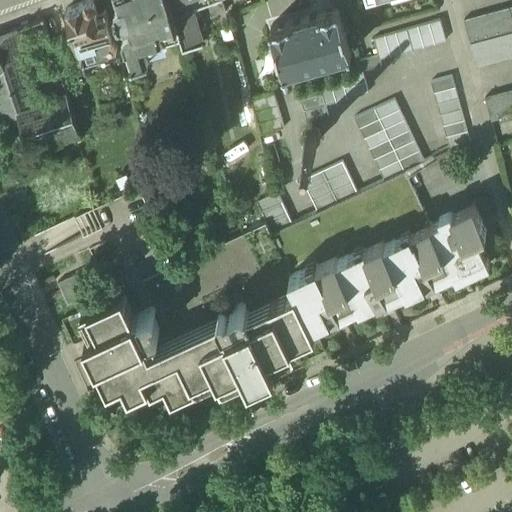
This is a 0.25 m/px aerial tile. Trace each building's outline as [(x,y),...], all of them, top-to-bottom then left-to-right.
[(162,46),(180,40),(168,0),(116,0),(119,8),(115,13),(119,25),(127,27),(130,26),(131,31),(128,32),(123,39),(132,68),(149,62),(145,49),(161,44),(162,46)] [(204,45),(193,10),(188,0),(168,0),(180,40),(183,51),(204,45)] [(188,0),(193,10),(221,0),(188,0)] [(81,62),(83,68),(108,61),(106,54),(117,51),(107,18),(99,20),(97,14),(93,2),(91,1),(66,11),(67,15),(81,62)] [(272,27),(285,73),(351,54),(339,8),(272,27)] [(511,8),(464,22),(471,45),(511,33),(511,8)] [(105,12),(97,14),(99,20),(107,18),(105,12)] [(81,62),(67,15),(46,23),(45,20),(0,37),(0,168),(1,170),(45,150),(16,88),(81,62)] [(440,21),(429,24),(435,45),(446,42),(440,21)] [(429,24),(418,27),(424,48),(435,45),(429,24)] [(418,27),(407,30),(413,51),(424,48),(418,27)] [(407,30),(396,33),(402,55),(413,51),(407,30)] [(396,33),(385,36),(391,58),(402,55),(396,33)] [(511,58),(511,33),(471,45),(477,68),(511,58)] [(385,36),(374,40),(379,56),(380,61),(391,58),(385,36)] [(145,49),(149,62),(166,57),(162,46),(161,44),(145,49)] [(357,62),(360,73),(363,72),(382,67),(380,61),(379,56),(357,62)] [(342,79),(345,89),(366,83),(363,72),(360,73),(342,78),(342,79)] [(431,83),(434,94),(455,88),(452,77),(431,83)] [(342,79),(331,82),(337,103),(348,100),(345,89),(342,79)] [(325,106),(337,103),(331,82),(320,85),(322,95),(325,106)] [(369,94),(366,83),(345,89),(348,100),(369,94)] [(298,90),(301,101),(322,95),(320,85),(319,84),(298,90)] [(255,122),(246,88),(240,90),(243,99),(241,100),(248,124),(255,122)] [(434,94),(437,105),(458,99),(455,88),(434,94)] [(511,91),(485,99),(492,122),(511,116),(511,91)] [(301,101),(304,112),(325,106),(322,95),(301,101)] [(252,103),(255,115),(278,108),(274,96),(252,103)] [(437,105),(440,116),(461,110),(458,99),(437,105)] [(375,110),(380,120),(400,110),(395,100),(375,110)] [(328,117),(325,106),(304,112),(307,123),(328,117)] [(255,115),(258,126),(281,119),(278,108),(255,115)] [(380,120),(375,110),(355,119),(360,129),(380,120)] [(380,120),(385,130),(405,121),(400,110),(380,120)] [(440,116),(443,127),(465,121),(461,110),(440,116)] [(258,126),(262,137),(285,130),(281,119),(258,126)] [(385,130),(380,120),(360,129),(365,140),(385,130)] [(385,130),(390,141),(410,131),(405,121),(385,130)] [(443,127),(447,138),(468,132),(465,121),(443,127)] [(305,144),(311,147),(318,145),(322,139),(320,132),(314,128),(306,130),(303,137),(305,144)] [(390,141),(385,130),(365,140),(370,150),(390,141)] [(390,141),(395,151),(414,141),(410,131),(390,141)] [(447,138),(450,149),(471,143),(468,132),(447,138)] [(395,151),(390,141),(370,150),(375,160),(395,151)] [(395,151),(399,161),(419,152),(414,141),(395,151)] [(399,161),(395,151),(375,160),(380,171),(399,161)] [(399,161),(404,172),(424,162),(419,152),(399,161)] [(404,172),(399,161),(380,171),(385,181),(404,172)] [(343,163),(323,172),(338,203),(357,194),(343,163)] [(318,213),(338,203),(323,172),(303,182),(318,213)] [(277,195),(257,204),(272,235),(292,226),(277,195)] [(442,219),(431,224),(455,273),(465,268),(467,274),(491,262),(478,235),(487,231),(474,204),(453,214),(451,210),(440,216),(442,219)] [(97,212),(37,235),(49,264),(65,258),(61,247),(104,230),(97,212)] [(437,281),(455,273),(431,224),(414,233),(414,231),(412,232),(415,237),(407,241),(404,234),(385,243),(407,289),(408,292),(426,283),(429,289),(438,284),(437,281)] [(390,297),(407,289),(385,243),(384,240),(367,248),(366,247),(365,247),(367,253),(360,257),(356,250),(338,259),(360,305),(361,308),(379,299),(381,305),(391,300),(390,297)] [(342,313),(360,305),(338,259),(337,256),(320,264),(319,263),(317,263),(320,269),(312,273),(309,266),(290,275),(297,288),(313,323),(314,323),(331,315),(334,320),(344,316),(342,313)] [(58,284),(68,305),(90,295),(80,274),(58,284)] [(442,291),(438,284),(429,289),(432,296),(442,291)] [(290,334),(313,323),(297,288),(249,311),(246,304),(247,303),(245,301),(243,301),(241,303),(228,309),(225,307),(222,307),(220,309),(220,312),(225,322),(154,356),(147,339),(157,334),(160,332),(160,328),(154,315),(156,313),(155,310),(153,308),(150,308),(135,315),(123,291),(89,307),(100,331),(93,334),(116,384),(124,380),(130,393),(149,384),(152,390),(166,384),(169,391),(216,369),(219,376),(243,365),(246,372),(247,371),(273,359),(270,352),(293,341),(290,334)] [(394,307),(391,300),(381,305),(385,312),(394,307)] [(82,311),(93,334),(100,331),(89,307),(82,311)] [(347,323),(344,316),(334,320),(337,327),(347,323)] [(317,330),(314,323),(313,323),(290,334),(293,341),(317,330)] [(109,387),(116,384),(93,334),(86,338),(109,387)] [(297,348),(293,341),(270,352),(273,359),(297,348)] [(277,366),(273,359),(247,371),(251,379),(277,366)] [(223,383),(246,372),(243,365),(219,376),(223,383)] [(172,398),(219,376),(216,369),(169,391),(172,398)]
